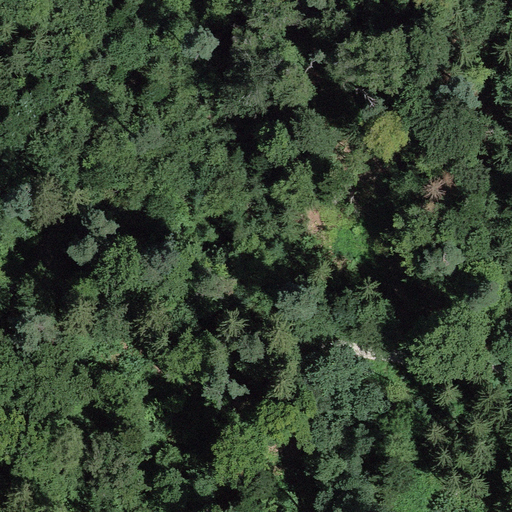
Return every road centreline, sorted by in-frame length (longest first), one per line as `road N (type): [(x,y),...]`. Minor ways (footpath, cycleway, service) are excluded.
road 1 (track): [(511,378),(0,281)]
road 2 (track): [(25,281),(132,77),(157,0)]
